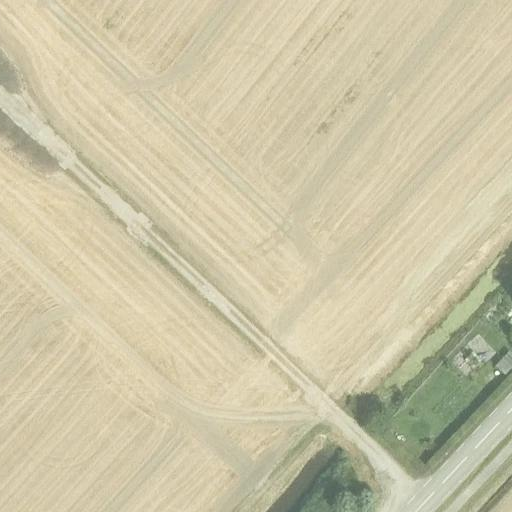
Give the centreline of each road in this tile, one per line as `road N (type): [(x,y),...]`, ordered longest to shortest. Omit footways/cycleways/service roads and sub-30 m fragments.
road 1 (track): [(426,508),(0,94)]
road 2 (secondary): [(423,511),(511,417)]
